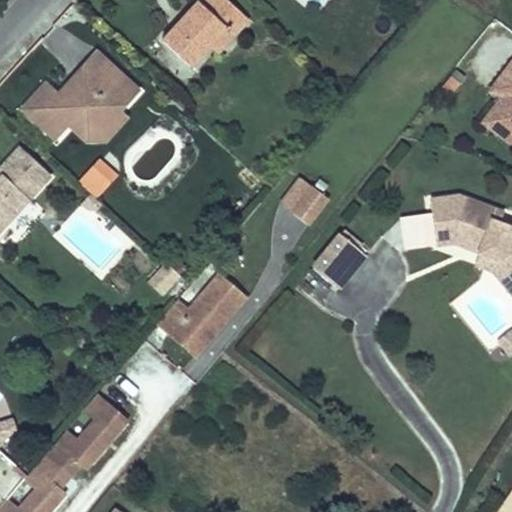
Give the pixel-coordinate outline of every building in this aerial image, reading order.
[(193,0),(160,36),(191,66),(209,45),(226,27),(233,34),(247,18),(228,0),(193,0)] [(226,27),(209,45),(216,51),(233,34),(226,27)] [(20,110),(53,141),(67,126),(74,118),(95,138),(117,113),(139,90),(97,51),(75,74),(80,78),(60,99),(56,95),(45,84),(20,110)] [(511,59),(490,88),(501,96),(483,120),(511,143),(511,142),(511,59)] [(60,99),(80,78),(75,74),(56,95),(60,99)] [(117,113),(95,138),(104,147),(127,122),(117,113)] [(67,126),(87,145),(95,138),(74,118),(67,126)] [(0,229),(49,177),(19,149),(0,169),(0,178),(2,180),(0,181),(0,229)] [(89,172),(104,186),(115,175),(99,161),(89,172)] [(328,198),(313,186),(293,213),(308,223),(328,198)] [(432,199),(438,243),(453,242),(482,253),(489,255),(490,251),(502,255),(501,259),(511,273),(511,227),(497,222),(501,211),(459,196),(432,199)] [(341,225),(337,229),(362,249),(365,245),(341,225)] [(362,249),(337,229),(311,262),(337,284),(362,249)] [(489,255),(482,253),(477,264),(492,270),(511,294),(511,273),(501,259),(502,255),(490,251),(489,255)] [(186,266),(174,256),(168,263),(166,262),(149,281),(164,294),(181,275),(180,274),(186,266)] [(337,284),(311,262),(307,266),(333,288),(337,284)] [(247,298),(219,275),(189,309),(178,300),(156,325),(182,347),(191,335),(204,347),(247,298)] [(511,351),(511,331),(511,330),(497,341),(509,354),(511,351)] [(204,347),(191,335),(182,347),(195,358),(204,347)] [(128,420),(97,394),(27,476),(0,507),(0,511),(49,511),(61,498),(60,489),(59,488),(80,464),(81,465),(90,464),(128,420)] [(0,416),(0,441),(19,434),(10,413),(0,416)] [(508,511),(511,506),(505,501),(497,511),(508,511)]
